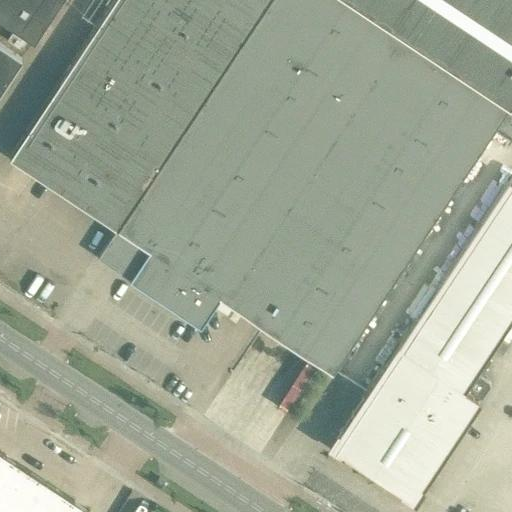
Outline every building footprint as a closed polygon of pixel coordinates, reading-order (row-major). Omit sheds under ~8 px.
[(0,0),(0,18),(34,41),(60,0),(0,0)] [(511,0),(112,0),(9,155),(149,247),(130,276),(200,322),(219,294),(332,368),(494,125),(511,137),(511,107),(506,104),(511,94),(511,0)] [(21,48),(27,39),(12,30),(7,39),(21,48)] [(0,90),(22,58),(0,43),(0,90)] [(491,374),(478,367),(511,315),(511,178),(507,176),(335,435),(338,450),(364,467),(371,465),(378,470),(380,477),(405,494),(420,491),(481,398),(479,392),(485,391),(492,379),(491,374)] [(501,353),(507,344),(500,339),(494,348),(501,353)] [(91,511),(0,451),(0,511),(91,511)]
